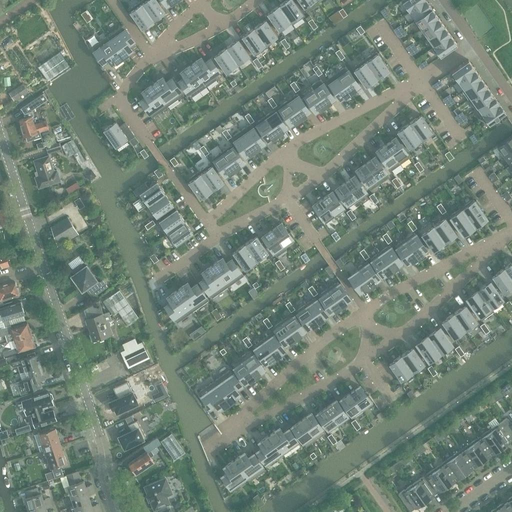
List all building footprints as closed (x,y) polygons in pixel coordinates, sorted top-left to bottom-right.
[(156,0),(143,0),(140,2),(142,4),(154,21),(162,15),(165,13),(166,13),(165,12),(164,10),(156,0)] [(286,0),(287,0),(279,6),(291,23),(290,23),(292,25),(304,16),(292,0),(286,0)] [(297,0),(307,13),(319,4),(318,2),(316,0),(297,0)] [(405,0),(402,2),(409,12),(417,6),(425,0),(405,0)] [(425,0),(417,6),(409,12),(415,21),(423,15),(432,9),(425,0)] [(140,2),(128,11),(129,13),(128,14),(133,21),(135,20),(140,28),(141,29),(142,30),(142,29),(146,27),(154,21),(142,4),(140,2)] [(279,6),(267,14),(279,31),(290,23),(291,23),(279,6)] [(343,8),(338,11),(343,18),(347,15),(343,8)] [(385,8),(380,11),(385,18),(390,15),(385,8)] [(423,15),(415,21),(421,29),(429,24),(438,17),(432,9),(423,15)] [(429,24),(421,29),(427,38),(436,32),(444,26),(438,17),(429,24)] [(266,20),(253,29),(266,46),(266,45),(278,37),(266,20)] [(123,25),(107,37),(122,58),(129,54),(132,52),(133,51),(132,51),(131,49),(129,46),(135,42),(123,25)] [(400,25),(393,30),(396,34),(403,29),(400,25)] [(360,26),(356,29),(360,35),(365,32),(360,26)] [(436,32),(427,38),(434,47),(442,41),(450,35),(444,26),(436,32)] [(242,37),(241,37),(242,38),(243,39),(255,56),(267,47),(266,45),(266,46),(253,29),(245,34),(242,37)] [(403,29),(396,34),(399,38),(406,33),(403,29)] [(442,41),(434,47),(440,56),(457,44),(450,35),(442,41)] [(107,37),(91,48),(94,52),(103,65),(108,61),(111,64),(112,65),(112,66),(113,65),(116,63),(122,58),(107,37)] [(238,39),(226,48),(238,65),(250,57),(238,39)] [(413,43),(406,47),(409,51),(415,47),(413,43)] [(415,47),(409,51),(412,56),(418,51),(415,47)] [(226,48),(214,56),(226,74),(238,65),(226,48)] [(43,63),(38,67),(48,81),(53,77),(58,74),(63,70),(69,66),(59,52),(54,56),(49,59),(43,63)] [(376,52),(364,60),(378,79),(390,71),(383,61),(385,60),(379,52),(378,53),(376,52)] [(197,61),(191,65),(206,87),(217,80),(214,76),(220,72),(210,59),(205,63),(203,60),(202,58),(201,58),(200,58),(197,61)] [(364,60),(352,69),(365,88),(378,79),(364,60)] [(425,60),(418,65),(422,70),(428,65),(425,60)] [(475,69),(468,60),(451,72),(449,73),(456,82),(458,81),(466,75),(475,69)] [(181,72),(181,73),(182,74),(184,77),(179,81),(190,98),(206,87),(191,65),(185,69),(181,72)] [(346,67),(336,73),(350,94),(360,87),(346,67)] [(458,81),(464,90),(472,84),(481,78),(475,69),(466,75),(458,81)] [(350,94),(336,73),(326,80),(340,101),(350,94)] [(162,78),(152,85),(168,107),(184,95),(172,78),(166,83),(164,80),(163,78),(162,77),(162,78)] [(478,93),(487,87),(481,78),(472,84),(464,90),(462,91),(468,100),(470,99),(478,93)] [(321,79),(311,86),(325,106),(335,100),(321,79)] [(439,81),(432,86),(435,90),(442,85),(439,81)] [(23,84),(10,93),(15,100),(28,91),(23,84)] [(143,91),(142,92),(143,93),(144,94),(146,97),(140,101),(152,118),(168,107),(152,85),(146,89),(143,91)] [(325,106),(311,86),(301,93),(316,113),(325,106)] [(485,102),(493,96),(487,87),(478,93),(470,99),(468,100),(475,109),(477,107),(485,102)] [(32,111),(48,100),(43,93),(20,109),(24,115),(25,114),(26,118),(19,120),(22,128),(20,128),(23,138),(26,137),(27,142),(41,137),(40,133),(49,130),(46,121),(35,125),(32,116),(33,116),(32,111)] [(297,94),(287,101),(300,119),(310,112),(297,94)] [(449,95),(442,100),(445,104),(451,99),(449,95)] [(491,111),(500,104),(493,96),(485,102),(477,107),(475,109),(481,118),(483,116),(491,111)] [(451,99),(445,104),(448,108),(454,103),(451,99)] [(300,119),(287,101),(278,108),(291,126),(300,119)] [(506,114),(500,104),(491,111),(483,116),(489,125),(506,114)] [(275,110),(265,117),(278,135),(287,128),(275,110)] [(461,113),(454,117),(457,121),(464,117),(461,113)] [(422,117),(421,115),(420,115),(417,118),(409,123),(422,143),(434,134),(433,132),(435,131),(429,123),(428,124),(422,117)] [(265,117),(255,124),(268,142),(278,135),(265,117)] [(464,117),(457,121),(460,125),(467,121),(464,117)] [(112,124),(103,130),(108,138),(106,139),(112,147),(114,145),(117,149),(129,141),(135,136),(125,122),(119,127),(117,124),(116,121),(112,124)] [(397,131),(397,132),(397,133),(398,134),(410,151),(422,143),(409,123),(401,129),(397,131)] [(265,144),(251,124),(250,124),(241,131),(255,151),(265,144)] [(255,151),(241,131),(232,137),(231,138),(245,158),(255,151)] [(469,138),(473,144),(478,141),(473,134),(469,138)] [(504,156),(511,150),(511,135),(497,146),(504,156)] [(395,137),(386,144),(400,164),(410,158),(395,137)] [(62,149),(59,143),(45,147),(48,154),(62,149)] [(400,164),(386,144),(376,151),(391,171),(400,164)] [(222,152),(235,170),(245,163),(232,145),(222,152)] [(144,149),(140,152),(144,158),(148,155),(144,149)] [(449,151),(445,154),(449,161),(454,158),(449,151)] [(212,159),(225,177),(235,170),(222,152),(212,159)] [(39,176),(35,177),(39,188),(60,181),(56,170),(54,171),(49,156),(34,161),(39,176)] [(178,164),(174,157),(170,160),(174,166),(178,164)] [(375,157),(366,163),(380,184),(390,177),(375,157)] [(211,163),(199,172),(212,191),(224,183),(211,163)] [(380,184),(366,163),(356,170),(370,191),(380,184)] [(154,171),(158,178),(163,175),(158,168),(154,171)] [(91,170),(85,174),(90,180),(96,176),(91,170)] [(212,191),(199,172),(186,181),(188,183),(186,184),(192,191),(193,190),(200,200),(212,191)] [(463,181),(458,174),(454,177),(458,184),(463,181)] [(355,176),(345,182),(358,201),(368,194),(355,176)] [(76,182),(66,188),(69,193),(79,187),(76,182)] [(358,201),(345,182),(335,189),(349,207),(358,201)] [(154,183),(137,195),(146,207),(165,193),(159,185),(157,187),(154,183)] [(332,191),(323,198),(335,217),(345,210),(332,191)] [(165,193),(146,207),(148,206),(157,218),(171,207),(168,203),(171,201),(165,193)] [(335,217),(323,198),(313,205),(320,215),(318,216),(323,223),(324,222),(326,224),(335,217)] [(473,200),(461,208),(475,227),(487,219),(480,209),(482,208),(476,200),(475,202),(473,200)] [(5,207),(0,208),(0,218),(3,227),(10,225),(5,207)] [(475,227),(461,208),(449,217),(461,234),(462,235),(463,236),(463,235),(467,233),(475,227)] [(174,210),(157,222),(165,234),(184,221),(179,213),(177,214),(174,210)] [(68,218),(51,228),(58,246),(78,234),(68,218)] [(431,222),(430,222),(445,243),(457,235),(445,218),(433,226),(431,222)] [(184,221),(165,234),(174,246),(176,245),(177,247),(184,242),(183,240),(191,235),(188,230),(190,229),(184,221)] [(445,243),(430,222),(418,231),(433,252),(445,243)] [(295,238),(290,232),(288,233),(281,223),(272,230),(286,250),(285,248),(294,241),(293,239),(295,238)] [(286,250),(272,230),(262,237),(276,257),(286,250)] [(335,232),(331,235),(336,241),(340,238),(335,232)] [(414,233),(405,240),(418,258),(425,253),(427,251),(427,250),(425,248),(414,233)] [(257,236),(256,236),(252,239),(244,244),(258,263),(257,261),(269,253),(258,238),(257,236)] [(405,240),(395,246),(406,262),(407,264),(408,265),(408,264),(410,263),(418,258),(405,240)] [(233,252),(232,253),(233,254),(234,255),(246,272),(258,263),(244,244),(236,250),(233,252)] [(389,245),(380,252),(393,271),(402,264),(389,245)] [(380,252),(370,259),(383,277),(393,271),(380,252)] [(158,260),(154,253),(149,256),(154,263),(158,260)] [(305,253),(301,256),(305,263),(309,260),(305,253)] [(0,268),(9,266),(5,254),(0,255),(0,268)] [(223,259),(222,258),(218,261),(212,265),(228,287),(244,276),(232,259),(226,263),(224,260),(223,259)] [(344,264),(339,258),(335,261),(340,267),(344,264)] [(359,270),(370,286),(380,280),(367,261),(357,268),(359,270)] [(88,287),(90,289),(88,291),(92,297),(107,286),(102,280),(98,283),(96,281),(97,280),(86,266),(83,268),(80,264),(72,270),(75,274),(71,277),(82,291),(88,287)] [(203,272),(202,272),(203,273),(203,274),(205,277),(206,277),(201,281),(200,281),(212,298),(228,287),(212,265),(206,270),(203,272)] [(333,272),(329,266),(324,269),(329,275),(333,272)] [(511,291),(511,279),(504,268),(492,277),(505,296),(511,291)] [(353,283),(360,293),(370,286),(359,270),(349,277),(347,278),(352,285),(353,283)] [(0,305),(3,305),(1,300),(18,295),(18,293),(19,292),(18,288),(16,287),(14,281),(0,285),(0,305)] [(338,282),(328,289),(341,307),(351,300),(344,290),(345,289),(341,283),(339,284),(338,282)] [(492,310),(504,301),(492,285),(491,282),(487,285),(479,291),(493,312),(494,312),(492,310)] [(188,283),(187,283),(183,285),(177,290),(193,312),(209,301),(197,284),(191,288),(189,285),(188,283)] [(108,296),(103,300),(113,314),(118,310),(127,323),(132,319),(137,316),(118,288),(113,292),(108,296)] [(328,289),(318,296),(331,314),(341,307),(328,289)] [(168,297),(167,297),(168,298),(169,299),(171,302),(165,306),(177,323),(193,312),(177,290),(171,294),(168,297)] [(493,312),(479,291),(471,297),(466,300),(468,302),(481,321),(493,312)] [(315,298),(305,305),(318,323),(326,318),(328,316),(326,313),(315,298)] [(84,310),(86,316),(87,319),(86,320),(88,327),(89,327),(91,331),(90,331),(93,341),(110,336),(113,335),(108,322),(112,321),(109,312),(103,314),(102,311),(99,301),(95,302),(84,310)] [(0,328),(0,330),(11,326),(9,320),(24,315),(20,302),(0,308),(0,328)] [(305,305),(296,312),(307,327),(309,330),(311,328),(318,323),(305,305)] [(479,324),(467,307),(465,305),(461,308),(453,314),(467,333),(479,324)] [(292,314),(283,321),(296,339),(303,334),(305,332),(303,329),(292,314)] [(467,333),(453,314),(445,319),(441,322),(443,324),(453,339),(465,331),(467,333)] [(283,321),(273,328),(284,343),(286,346),(288,344),(296,339),(283,321)] [(0,336),(2,336),(1,336),(5,335),(7,341),(7,342),(9,341),(9,342),(31,335),(31,334),(30,333),(32,332),(31,329),(29,328),(27,323),(11,328),(11,326),(0,330),(0,328),(0,336)] [(201,326),(197,329),(201,334),(205,331),(201,326)] [(452,345),(442,330),(440,328),(436,331),(428,336),(440,353),(452,345)] [(272,333),(262,340),(275,358),(283,353),(285,351),(283,349),(272,333)] [(9,342),(12,349),(2,352),(4,356),(13,354),(35,347),(33,341),(34,340),(33,337),(31,336),(31,335),(9,342)] [(440,353),(428,336),(420,342),(416,345),(418,347),(428,362),(440,353)] [(122,345),(125,350),(120,352),(125,362),(128,368),(149,357),(146,351),(142,342),(138,344),(135,339),(122,345)] [(262,340),(253,347),(264,362),(266,365),(268,363),(275,358),(262,340)] [(425,364),(414,349),(413,347),(409,350),(401,356),(413,373),(425,364)] [(250,350),(241,357),(255,377),(262,372),(265,371),(263,368),(250,350)] [(41,367),(38,358),(37,359),(36,355),(21,359),(12,362),(13,367),(18,366),(20,373),(25,372),(39,367),(41,367)] [(413,373),(401,356),(393,361),(389,364),(390,366),(395,374),(394,375),(399,383),(401,381),(413,373)] [(241,357),(231,364),(244,382),(245,384),(248,383),(255,377),(241,357)] [(25,372),(27,379),(16,382),(20,394),(41,388),(41,387),(40,387),(38,381),(43,379),(45,379),(41,367),(39,367),(25,372)] [(230,370),(214,381),(230,403),(236,398),(239,396),(240,396),(240,395),(239,394),(236,391),(242,387),(230,370)] [(214,381),(199,392),(210,409),(216,405),(220,410),(224,407),(230,403),(214,381)] [(110,402),(109,402),(110,403),(112,409),(113,409),(114,409),(115,409),(117,413),(138,403),(135,399),(132,392),(127,382),(113,388),(117,396),(118,395),(119,398),(111,401),(110,402)] [(360,386),(350,393),(354,398),(363,411),(373,404),(371,402),(373,401),(368,395),(367,396),(360,386)] [(411,390),(407,393),(411,400),(415,397),(411,390)] [(49,393),(49,392),(23,401),(28,415),(33,413),(34,416),(32,417),(35,427),(54,421),(51,411),(44,413),(43,410),(44,410),(44,408),(53,405),(52,400),(51,400),(53,398),(51,394),(49,393)] [(353,418),(363,411),(354,398),(350,393),(344,397),(340,400),(353,418)] [(493,395),(487,400),(490,405),(497,400),(493,395)] [(332,403),(326,407),(339,425),(349,419),(336,400),(332,403)] [(339,425),(326,407),(320,411),(317,414),(330,432),(339,425)] [(385,418),(380,412),(376,415),(381,421),(385,418)] [(316,440),(325,433),(311,413),(307,416),(301,420),(316,440)] [(511,421),(510,423),(507,418),(501,421),(511,436),(511,421)] [(119,437),(117,438),(121,445),(122,444),(124,449),(146,438),(140,426),(137,420),(128,425),(131,431),(119,437)] [(316,440),(301,420),(295,424),(292,427),(306,447),(316,440)] [(509,442),(511,440),(511,436),(501,421),(497,425),(488,431),(488,432),(500,449),(501,451),(507,447),(506,446),(505,445),(507,444),(509,442)] [(55,428),(34,435),(40,452),(43,451),(58,446),(57,441),(59,440),(55,428)] [(297,441),(288,429),(283,433),(281,430),(280,429),(279,428),(278,428),(275,430),(269,435),(272,440),(281,452),(283,455),(299,444),(297,441)] [(164,435),(159,439),(173,458),(178,454),(184,450),(170,430),(164,435)] [(496,454),(501,451),(500,449),(488,432),(488,431),(479,437),(491,455),(493,454),(495,452),(496,454)] [(272,440),(269,435),(263,439),(260,442),(259,442),(259,443),(260,444),(262,447),(257,451),(265,464),(267,466),(283,455),(281,452),(272,440)] [(489,456),(491,455),(479,437),(470,443),(471,444),(482,461),(484,463),(489,459),(488,457),(489,456)] [(155,461),(152,456),(160,451),(157,447),(161,444),(157,438),(145,446),(147,449),(128,461),(137,473),(155,461)] [(478,467),(484,463),(482,461),(471,444),(470,443),(461,450),(462,451),(464,454),(470,463),(473,467),(475,466),(477,465),(478,466),(478,467)] [(58,446),(43,451),(45,457),(47,456),(48,458),(51,468),(55,478),(63,476),(60,465),(66,463),(62,451),(60,452),(58,446)] [(472,469),(473,467),(470,463),(464,454),(462,451),(461,450),(452,456),(453,457),(465,473),(466,476),(471,472),(471,471),(470,470),(472,469)] [(263,467),(253,454),(248,458),(246,455),(245,453),(244,453),(243,453),(240,455),(234,460),(237,465),(247,478),(246,478),(249,482),(265,470),(263,467)] [(461,479),(466,476),(465,473),(453,457),(452,456),(443,462),(456,480),(458,478),(459,477),(460,477),(460,479),(461,479)] [(404,458),(397,463),(400,467),(407,462),(404,458)] [(237,465),(234,460),(228,464),(224,467),(224,468),(225,469),(227,472),(222,476),(231,489),(236,485),(246,478),(247,478),(237,465)] [(454,481),(456,480),(453,475),(446,466),(444,463),(443,462),(435,468),(435,469),(447,486),(448,488),(454,484),(453,484),(452,482),(454,481)] [(393,472),(400,467),(397,463),(390,468),(393,472)] [(443,492),(448,488),(447,486),(435,469),(435,468),(426,475),(438,492),(440,491),(442,490),(443,491),(443,492)] [(78,471),(66,475),(70,486),(67,486),(71,496),(94,489),(92,484),(86,487),(84,481),(81,482),(78,471)] [(433,495),(438,492),(426,475),(412,484),(413,485),(424,502),(426,504),(431,500),(430,498),(431,497),(433,495)] [(166,478),(145,487),(154,510),(157,509),(157,511),(171,511),(170,508),(168,509),(167,506),(170,504),(167,497),(173,494),(166,478)] [(412,484),(398,494),(410,511),(415,508),(417,507),(419,506),(420,507),(421,508),(426,504),(424,502),(413,485),(412,484)] [(25,498),(28,508),(44,504),(51,502),(50,498),(43,500),(42,494),(39,494),(37,487),(26,491),(28,498),(25,498)] [(94,489),(71,496),(74,506),(90,501),(88,495),(95,493),(94,489)] [(342,511),(349,506),(344,500),(337,506),(342,511)] [(90,501),(74,506),(75,511),(88,511),(100,508),(99,504),(92,506),(90,501)] [(52,506),(51,502),(44,504),(28,508),(28,511),(46,511),(46,508),(52,506)] [(501,504),(496,508),(497,510),(499,511),(511,511),(509,508),(506,503),(504,505),(502,506),(502,505),(501,504)]
